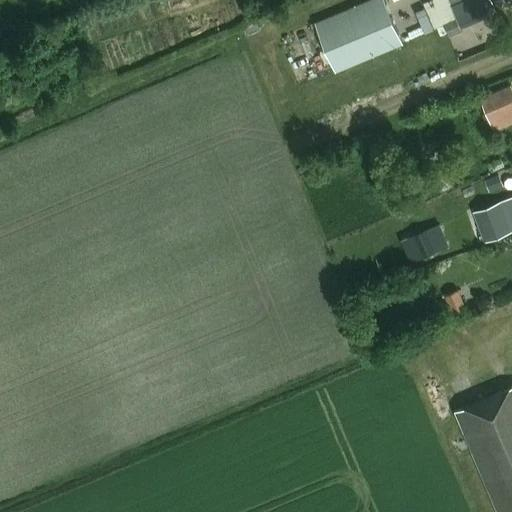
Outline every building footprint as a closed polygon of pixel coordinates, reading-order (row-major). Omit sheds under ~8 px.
[(403,45),(384,0),(368,0),(315,22),(336,73),(403,45)] [(433,29),(444,24),(449,37),(462,32),(457,19),(452,9),(472,0),(432,0),(423,4),(433,29)] [(511,116),(511,94),(509,86),(480,97),(490,125),(511,116)] [(412,170),(430,162),(424,147),(405,155),(412,170)] [(511,196),(477,209),(488,241),(511,232),(511,196)] [(437,253),(427,230),(411,236),(422,260),(437,253)] [(458,312),(473,307),(465,288),(451,294),(458,312)] [(511,511),(511,387),(454,412),(497,511),(511,511)]
